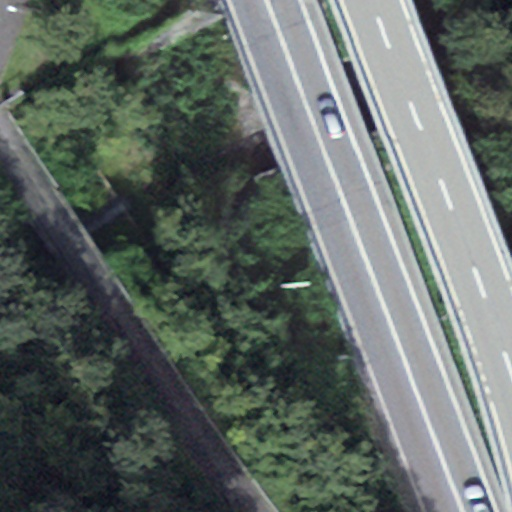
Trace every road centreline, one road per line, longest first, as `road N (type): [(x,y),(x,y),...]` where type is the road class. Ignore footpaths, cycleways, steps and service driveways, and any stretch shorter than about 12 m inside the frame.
road 1 (trunk): [(461,511),(266,0)]
road 2 (primary): [(368,0),(511,375)]
